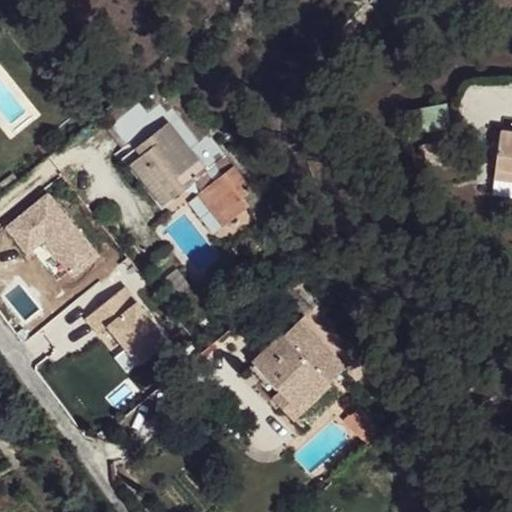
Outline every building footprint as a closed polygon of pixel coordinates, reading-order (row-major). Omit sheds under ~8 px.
[(138,97),(111,118),(126,137),(154,117),(138,97)] [(170,115),(125,149),(162,198),(193,176),(201,186),(197,188),(223,221),(259,195),(226,151),(207,165),(170,115)] [(511,127),(505,125),(493,165),(511,170),(511,127)] [(511,170),(493,165),(490,176),(511,180),(511,170)] [(285,335),(252,369),(298,414),(332,380),(285,335)]
